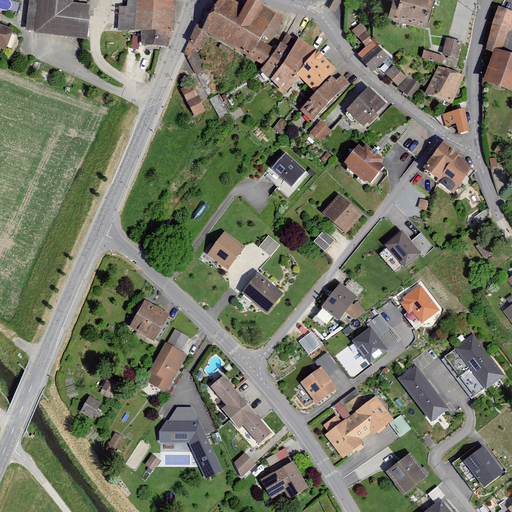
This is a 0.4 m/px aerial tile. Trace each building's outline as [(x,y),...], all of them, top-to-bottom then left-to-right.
[(76,0),(36,0),(32,36),(91,42),(94,10),(76,8),(76,0)] [(144,36),(162,37),(168,37),(170,0),(126,0),(125,35),(144,36)] [(205,11),(188,47),(201,54),(208,41),(262,67),(276,52),(259,44),(270,21),(225,0),(219,0),(213,15),(205,11)] [(425,28),(432,0),(399,0),(399,1),(394,0),(392,0),(388,15),(395,17),(394,20),(425,28)] [(511,27),(511,12),(502,9),(488,52),(496,55),(486,85),(511,93),(511,57),(503,55),(511,27)] [(17,36),(0,29),(0,50),(10,54),(17,36)] [(374,42),(367,33),(359,40),(367,49),(374,42)] [(162,48),(162,37),(144,36),(143,47),(162,48)] [(279,46),(276,52),(262,67),(258,73),(269,83),(296,42),(291,39),(285,49),(279,46)] [(462,44),(448,40),(444,56),(458,60),(462,44)] [(316,54),(296,42),(269,83),(284,98),(296,80),(316,54)] [(379,47),(374,42),(367,49),(357,57),(362,62),(379,47)] [(389,59),(379,47),(362,62),(373,73),(383,63),(387,68),(381,75),(386,79),(395,68),(389,59)] [(447,60),(425,53),(423,61),(445,67),(447,60)] [(335,73),(316,54),(296,80),(312,94),(335,73)] [(407,79),(395,68),(386,79),(398,89),(407,79)] [(464,79),(439,69),(427,99),(443,103),(453,107),(464,79)] [(335,84),(330,80),(301,111),(314,123),(349,84),(342,77),(335,84)] [(415,83),(407,79),(398,89),(408,96),(407,98),(412,101),(422,85),(416,82),(415,83)] [(191,84),(178,90),(190,116),(203,111),(191,84)] [(387,108),(369,92),(347,115),(365,132),(387,108)] [(220,96),(210,101),(219,119),(228,115),(220,96)] [(470,135),(465,112),(445,117),(448,129),(458,127),(461,137),(470,135)] [(332,132),(321,122),(310,133),(321,143),(332,132)] [(364,150),(359,146),(345,164),(372,186),(385,168),(381,165),(384,162),(377,157),(379,155),(373,150),(371,153),(365,148),(364,150)] [(458,157),(444,147),(426,173),(440,182),(457,159),(458,157)] [(275,173),(296,191),(312,172),(291,154),(275,173)] [(474,170),(457,159),(440,182),(457,194),(474,170)] [(340,197),(324,215),(347,235),(363,217),(340,197)] [(431,203),(422,201),(419,210),(428,212),(431,203)] [(387,243),(405,266),(422,253),(404,229),(387,243)] [(335,243),(324,233),(314,244),(325,253),(335,243)] [(260,246),(272,255),(282,243),(270,234),(260,246)] [(212,258),(227,270),(240,255),(225,243),(212,258)] [(485,244),(478,248),(487,261),(494,256),(485,244)] [(257,275),(241,296),(268,316),(284,295),(257,275)] [(353,281),(346,290),(359,300),(362,302),(366,297),(361,294),(365,290),(353,281)] [(420,284),(401,297),(404,301),(401,303),(409,313),(414,310),(422,322),(439,310),(420,284)] [(346,290),(341,286),(322,310),(340,324),(359,300),(346,290)] [(168,317),(143,304),(131,328),(156,341),(168,317)] [(366,324),(369,328),(372,325),(381,336),(390,329),(379,314),(366,324)] [(353,338),(367,360),(387,347),(381,336),(372,325),(369,328),(353,338)] [(189,338),(175,330),(146,381),(167,393),(187,355),(181,352),(189,338)] [(312,331),(299,341),(310,354),(322,344),(312,331)] [(491,358),(475,337),(443,362),(459,383),(491,358)] [(506,378),(491,358),(459,383),(474,403),(506,378)] [(317,364),(321,369),(328,378),(334,373),(324,359),(317,364)] [(321,369),(303,382),(320,403),(337,390),(328,378),(321,369)] [(417,370),(402,382),(417,402),(433,390),(417,370)] [(222,409),(230,419),(248,405),(223,376),(210,387),(227,406),(222,409)] [(120,383),(107,377),(101,389),(114,395),(120,383)] [(450,411),(433,390),(417,402),(434,424),(450,411)] [(97,401),(89,397),(80,414),(88,418),(97,401)] [(395,421),(378,398),(353,416),(368,436),(373,433),(376,436),(395,421)] [(346,408),(342,402),(338,406),(342,411),(346,408)] [(248,405),(230,419),(239,429),(244,425),(260,445),(272,434),(248,405)] [(163,429),(162,443),(203,443),(207,434),(197,410),(180,411),(163,429)] [(368,436),(353,416),(327,436),(345,459),(366,444),(363,440),(368,436)] [(112,439),(108,448),(117,453),(121,444),(112,439)] [(136,467),(139,461),(142,462),(151,445),(141,440),(129,463),(136,467)] [(209,481),(226,474),(211,441),(194,448),(209,481)] [(477,500),(505,479),(482,449),(454,470),(477,500)] [(256,466),(245,455),(235,464),(241,479),(256,466)] [(413,455),(391,473),(410,496),(432,478),(413,455)] [(160,461),(151,456),(145,466),(155,471),(160,461)] [(309,490),(294,463),(261,482),(273,502),(287,493),(291,500),(309,490)]
